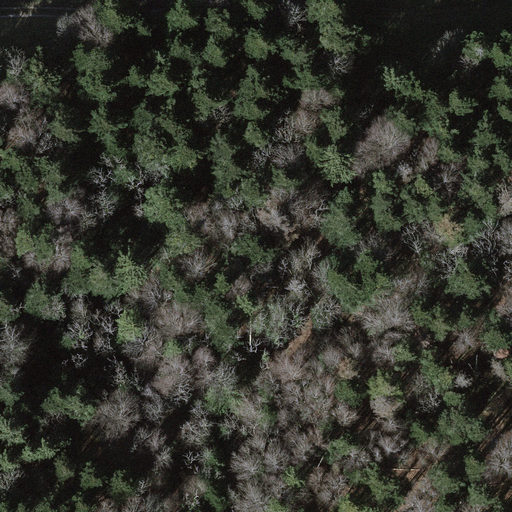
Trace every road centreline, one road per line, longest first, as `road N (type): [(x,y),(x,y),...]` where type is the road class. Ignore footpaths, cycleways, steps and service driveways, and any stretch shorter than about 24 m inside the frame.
road 1 (track): [(511,282),(389,419),(289,511)]
road 2 (track): [(0,15),(114,15),(258,0)]
